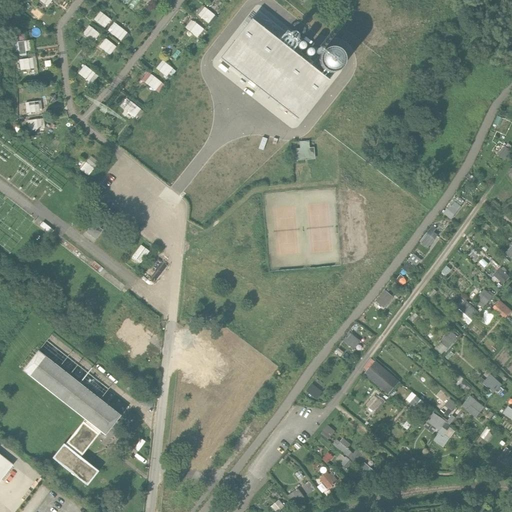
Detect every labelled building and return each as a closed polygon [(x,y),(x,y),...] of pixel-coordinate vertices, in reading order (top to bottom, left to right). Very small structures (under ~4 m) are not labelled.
[(205,4),(198,11),(210,22),(217,15),(205,4)] [(102,10),(95,19),(106,27),(113,19),(102,10)] [(258,11),(220,60),(297,121),(328,81),(281,44),(288,34),(258,11)] [(199,37),(206,29),(194,18),(187,26),(199,37)] [(109,30),(123,40),(129,31),(115,21),(109,30)] [(91,24),(85,32),(96,40),(101,32),(91,24)] [(106,38),(100,47),(112,54),(118,45),(106,38)] [(15,41),(16,53),(32,52),(31,40),(15,41)] [(36,58),(21,58),(21,69),(36,68),(36,58)] [(158,66),(168,77),(175,70),(165,59),(158,66)] [(80,73),(94,83),(100,75),(86,64),(80,73)] [(150,70),(143,79),(160,93),(167,84),(150,70)] [(20,113),(43,112),(42,100),(35,100),(34,94),(28,94),(29,103),(20,103),(20,113)] [(129,97),(122,105),(139,120),(146,112),(129,97)] [(44,118),(29,119),(30,130),(45,129),(44,118)] [(302,147),(298,148),(298,160),(317,159),(316,141),(301,141),(302,147)] [(91,175),(100,161),(91,155),(82,169),(91,175)] [(446,213),(454,219),(467,201),(459,195),(446,213)] [(102,231),(93,224),(85,233),(95,241),(102,231)] [(422,241),(430,247),(441,233),(434,227),(422,241)] [(145,249),(140,246),(132,257),(136,260),(145,249)] [(149,252),(145,249),(136,260),(140,263),(149,252)] [(495,276),(505,283),(511,275),(501,268),(495,276)] [(484,289),(481,299),(492,303),(495,293),(484,289)] [(386,308),(396,297),(388,290),(378,300),(386,308)] [(511,316),(511,313),(511,307),(500,301),(496,308),(511,316)] [(469,311),(472,316),(478,313),(476,308),(469,311)] [(129,318),(116,333),(142,355),(155,339),(129,318)] [(452,349),(460,336),(450,330),(437,349),(445,354),(449,347),(452,349)] [(358,349),(364,339),(352,332),(346,341),(358,349)] [(100,472),(82,458),(102,432),(106,436),(122,416),(95,395),(54,363),(39,351),(34,357),(26,368),(23,372),(85,420),(54,459),(89,486),(100,472)] [(233,354),(183,420),(195,429),(207,438),(207,439),(208,438),(258,373),(233,354)] [(401,382),(376,361),(365,375),(390,396),(401,382)] [(496,393),(504,384),(492,374),(484,384),(496,393)] [(309,392),(319,398),(325,389),(314,383),(309,392)] [(409,401),(419,406),(423,397),(413,393),(409,401)] [(368,406),(379,413),(386,402),(375,395),(368,406)] [(464,407),(479,417),(487,405),(471,395),(464,407)] [(442,408),(449,417),(461,406),(453,398),(442,408)] [(427,427),(441,434),(448,419),(435,412),(427,427)] [(357,448),(331,423),(322,433),(343,453),(340,456),(365,479),(375,468),(367,460),(373,454),(362,443),(357,448)] [(436,440),(447,448),(458,431),(453,427),(450,431),(445,427),(436,440)] [(510,467),(511,464),(511,453),(506,449),(499,459),(510,467)] [(0,481),(12,466),(0,455),(0,481)] [(274,506),(279,511),(287,511),(290,510),(280,500),(274,506)]
